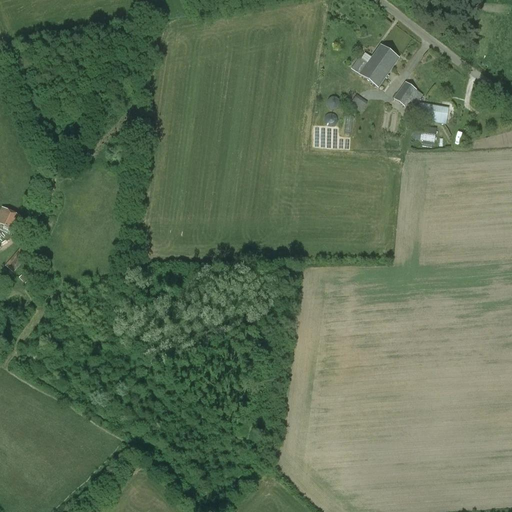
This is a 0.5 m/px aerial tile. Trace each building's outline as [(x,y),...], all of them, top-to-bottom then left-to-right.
[(359,59),(352,70),(378,89),(399,60),(381,47),(368,65),(359,59)] [(405,83),(393,100),(404,108),(416,91),(405,83)] [(357,96),(350,106),(360,114),(368,104),(357,96)] [(329,98),(329,110),(342,109),(341,98),(329,98)] [(419,105),(416,123),(445,128),(448,110),(419,105)] [(415,126),(413,141),(434,144),(436,129),(415,126)] [(0,225),(15,233),(22,218),(2,208),(0,212),(0,225)] [(14,274),(29,255),(21,248),(5,267),(14,274)]
